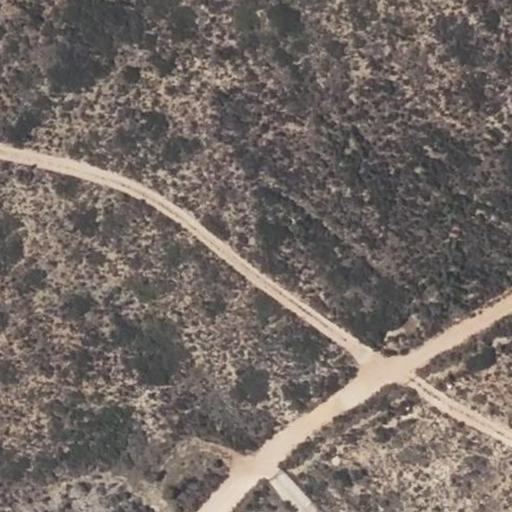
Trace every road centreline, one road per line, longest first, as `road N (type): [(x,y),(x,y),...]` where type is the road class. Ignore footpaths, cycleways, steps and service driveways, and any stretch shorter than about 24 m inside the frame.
road 1 (track): [(0,150),(59,158),(172,203),(389,366),(511,443)]
road 2 (track): [(230,511),(281,450),(389,366),(511,305)]
